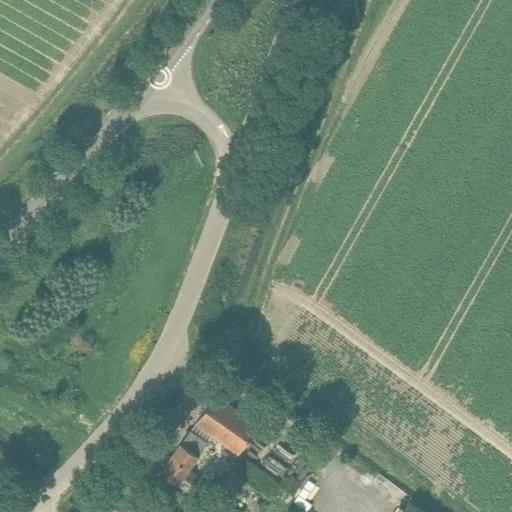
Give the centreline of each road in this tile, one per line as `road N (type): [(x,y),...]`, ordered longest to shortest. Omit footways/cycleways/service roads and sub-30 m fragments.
road 1 (unclassified): [(40,510),(181,344),(229,187),(226,156),(208,130),(150,81)]
road 2 (unknown): [(181,344),(318,447),(340,487),(335,511)]
road 3 (secondary): [(0,252),(150,81)]
